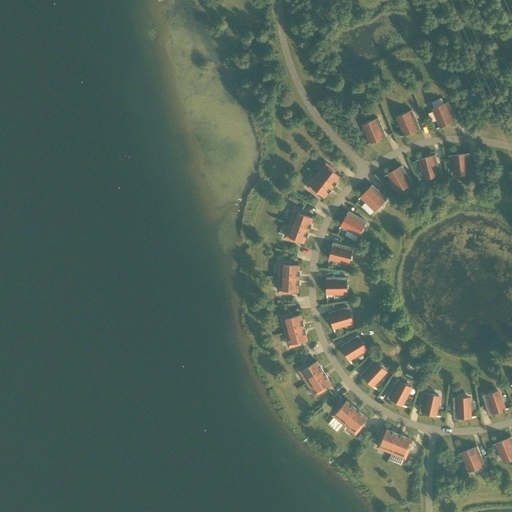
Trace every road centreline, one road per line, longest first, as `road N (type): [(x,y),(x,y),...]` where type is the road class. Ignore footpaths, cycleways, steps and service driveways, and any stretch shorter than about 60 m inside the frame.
road 1 (residential): [(433,430),(385,415),(362,398),(318,330),(313,266),(321,238),(364,173)]
road 2 (residential): [(364,173),(327,134),(295,81),(281,0)]
road 3 (residential): [(364,173),(409,147),(450,140),(511,150)]
